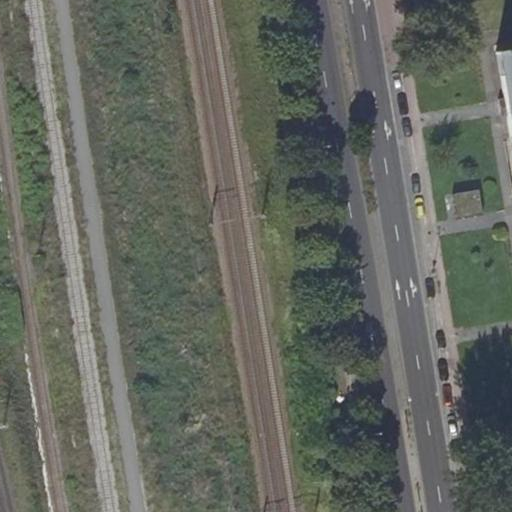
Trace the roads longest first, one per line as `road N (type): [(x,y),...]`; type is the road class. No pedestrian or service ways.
road 1 (primary): [(311,0),(398,511)]
road 2 (primary): [(437,511),(356,0)]
